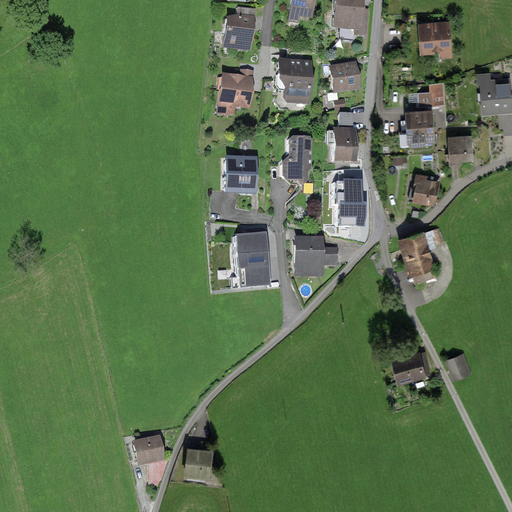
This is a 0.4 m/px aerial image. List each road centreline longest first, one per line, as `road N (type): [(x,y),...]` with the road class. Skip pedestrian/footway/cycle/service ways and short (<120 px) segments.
road 1 (residential): [(154,511),(184,431),(207,401),(381,230)]
road 2 (residential): [(381,230),(367,158),(378,0)]
road 3 (residential): [(511,160),(472,175),(420,225),(381,230)]
